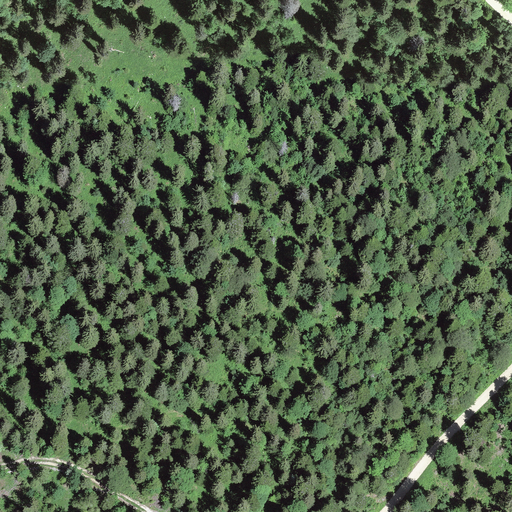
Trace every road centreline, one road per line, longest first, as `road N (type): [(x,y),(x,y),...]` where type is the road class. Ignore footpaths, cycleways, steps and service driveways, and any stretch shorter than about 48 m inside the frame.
road 1 (track): [(511,369),(385,511)]
road 2 (track): [(0,472),(65,471),(141,511)]
